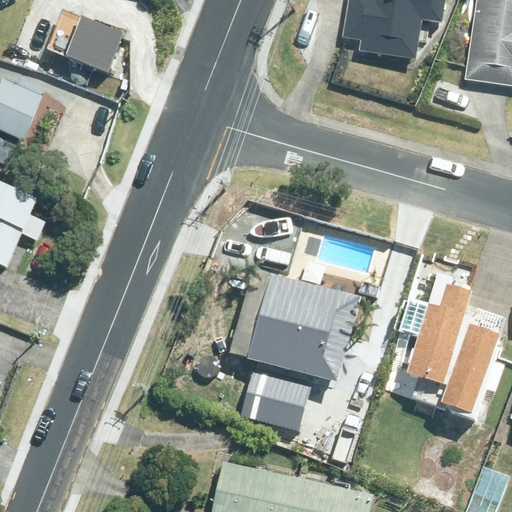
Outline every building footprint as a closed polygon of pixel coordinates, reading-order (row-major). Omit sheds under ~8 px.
[(451,0),(371,0),(371,3),(356,0),(353,0),(345,47),(365,51),(363,62),(420,72),(427,33),(445,37),(451,0)] [(511,0),(479,0),(467,88),(511,94),(511,0)] [(84,32),(70,73),(111,86),(125,45),(84,32)] [(0,140),(27,150),(46,98),(24,90),(21,99),(0,91),(0,140)] [(0,281),(9,285),(29,244),(39,249),(51,223),(41,219),(43,213),(0,193),(0,281)] [(245,355),(245,358),(334,380),(355,294),(248,267),(228,350),(245,355)] [(448,285),(451,277),(435,272),(426,303),(405,296),(396,326),(416,332),(405,369),(441,380),(468,291),(448,285)] [(466,319),(438,397),(467,408),(495,329),(466,319)] [(361,435),(341,428),(337,441),(357,448),(361,435)] [(347,488),(348,483),(333,480),(331,485),(220,462),(209,511),(364,511),(369,493),(347,488)] [(496,511),(500,503),(473,492),(464,511),(496,511)]
